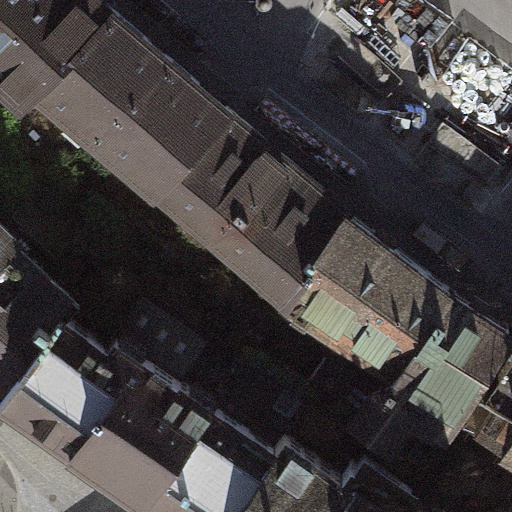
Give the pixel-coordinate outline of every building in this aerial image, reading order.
[(101,0),(0,0),(0,115),(19,95),(26,93),(38,81),(108,7),(101,0)] [(156,182),(159,178),(191,139),(227,105),(108,7),(38,81),(156,182)] [(343,203),(227,105),(191,139),(159,178),(290,289),(343,203)] [(0,202),(32,170),(0,145),(0,202)] [(452,290),(343,203),(290,289),(377,350),(399,364),(452,290)] [(0,219),(0,388),(59,307),(70,290),(0,219)] [(507,323),(452,290),(399,364),(374,382),(355,415),(387,436),(380,450),(417,475),(507,323)] [(141,294),(124,322),(187,362),(203,338),(141,294)] [(59,307),(0,388),(0,393),(175,511),(229,511),(288,430),(292,422),(309,394),(313,387),(305,381),(247,341),(211,397),(116,333),(107,343),(59,307)] [(511,341),(462,420),(511,449),(511,341)] [(364,371),(331,348),(305,381),(313,387),(309,394),(345,417),(351,421),(355,415),(374,382),(399,364),(377,350),(364,371)] [(309,394),(292,422),(327,445),(345,417),(309,394)] [(288,430),(229,511),(332,511),(353,476),(343,470),(288,430)] [(353,476),(332,511),(408,511),(414,503),(421,489),(415,485),(368,450),(360,465),(350,458),(343,470),(353,476)] [(428,511),(414,503),(408,511),(428,511)]
